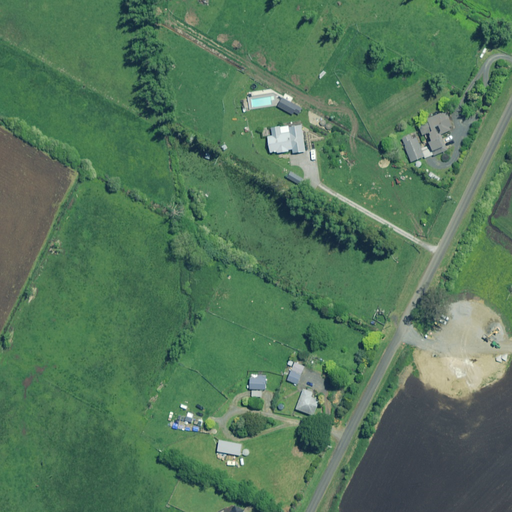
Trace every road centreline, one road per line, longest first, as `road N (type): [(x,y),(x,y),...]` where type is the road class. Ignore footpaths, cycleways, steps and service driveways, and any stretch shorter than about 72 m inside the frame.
road 1 (residential): [(511,102),(312,511)]
road 2 (unknown): [(438,254),(323,195),(301,167)]
